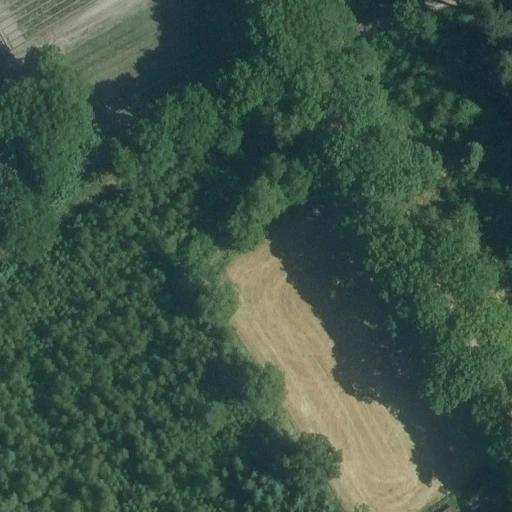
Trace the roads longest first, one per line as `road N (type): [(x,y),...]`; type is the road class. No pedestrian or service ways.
road 1 (track): [(511,419),(305,68)]
road 2 (track): [(0,257),(305,68)]
road 3 (track): [(305,68),(403,17),(458,0)]
